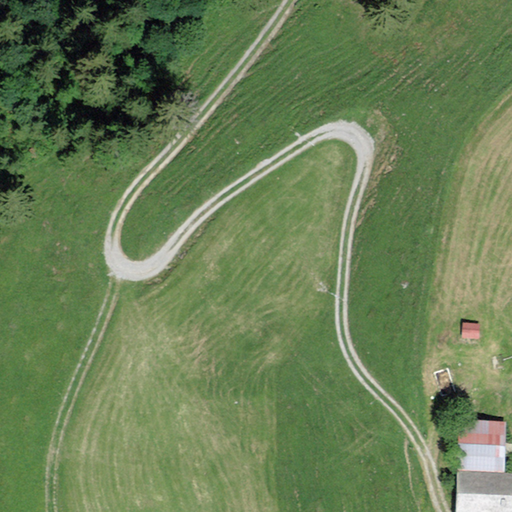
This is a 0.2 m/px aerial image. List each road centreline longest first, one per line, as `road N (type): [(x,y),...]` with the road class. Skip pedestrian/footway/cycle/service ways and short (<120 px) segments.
road 1 (track): [(288,0),(125,201),(112,235),(115,257),(145,266),(162,257),(225,194),(312,136),(349,133),(365,157),(349,225),(342,315),(348,353),(423,449),(444,511)]
road 2 (track): [(51,511),(64,407),(129,265)]
